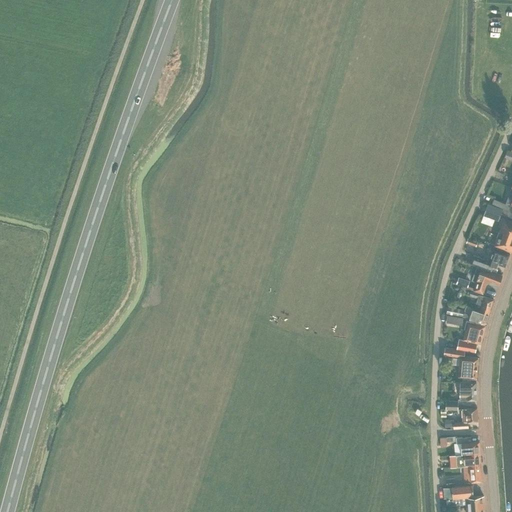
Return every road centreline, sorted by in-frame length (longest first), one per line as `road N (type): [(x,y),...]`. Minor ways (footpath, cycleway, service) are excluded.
road 1 (trunk): [(8,511),(70,292),(171,0)]
road 2 (residential): [(433,432),(442,289),(511,123)]
road 3 (tertiary): [(489,432),(490,360),(511,275)]
